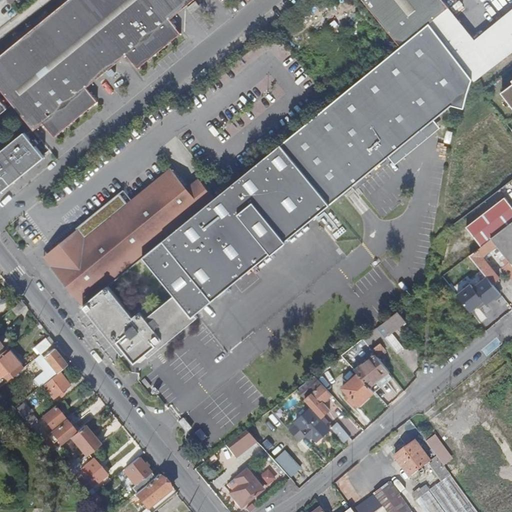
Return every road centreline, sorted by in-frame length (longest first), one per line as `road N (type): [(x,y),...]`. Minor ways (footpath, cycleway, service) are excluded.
road 1 (residential): [(0,249),(208,511)]
road 2 (residential): [(275,511),(424,389)]
